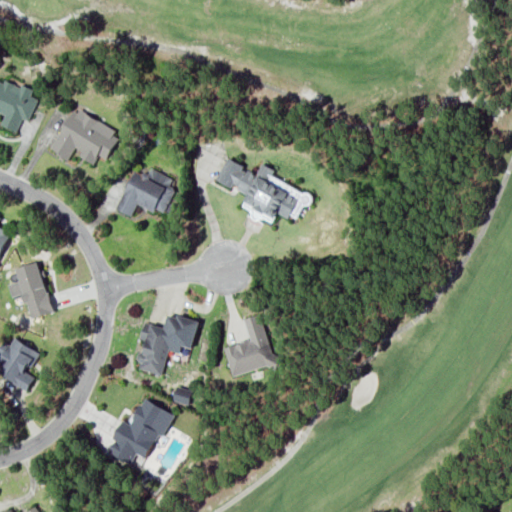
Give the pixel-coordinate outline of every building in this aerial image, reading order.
[(0,113),(4,115),(0,124),(17,130),(22,117),(29,120),(38,98),(31,95),(33,89),(5,78),(4,82),(0,80),(0,113)] [(74,106),(50,149),(68,159),(74,150),(95,162),(99,154),(105,157),(120,131),(74,106)] [(217,179),(248,193),(242,205),(252,209),(250,213),(273,223),(278,211),(299,220),(312,194),(272,176),(275,169),(262,163),(258,172),(227,158),(217,179)] [(117,209),(132,215),(137,202),(167,215),(178,188),(170,185),(173,177),(151,168),(148,174),(134,168),(117,209)] [(0,256),(11,230),(0,225),(0,256)] [(16,267),(20,281),(16,282),(16,283),(9,285),(11,295),(22,292),(29,317),(53,311),(40,260),(16,267)] [(200,321),(169,312),(165,327),(145,321),(140,338),(145,339),(137,367),(162,374),(169,349),(181,352),(183,345),(192,347),(200,321)] [(231,375),(280,363),(277,353),(272,354),(262,313),(245,317),(250,340),(225,346),(231,375)] [(39,351),(14,337),(10,344),(5,342),(0,350),(0,362),(1,363),(0,365),(0,372),(27,389),(35,376),(27,371),(39,351)] [(192,389),(176,386),(174,400),(190,403),(192,389)] [(132,463),(137,453),(146,458),(158,433),(164,436),(175,413),(143,397),(130,423),(123,420),(108,451),(132,463)]
